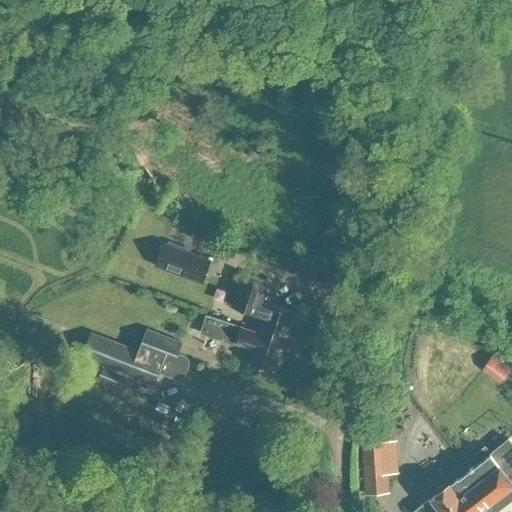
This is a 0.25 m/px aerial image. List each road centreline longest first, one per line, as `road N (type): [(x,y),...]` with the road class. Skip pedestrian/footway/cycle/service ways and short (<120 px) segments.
road 1 (unclassified): [(343,511),(342,318),(398,186)]
road 2 (unknown): [(341,433),(223,396)]
